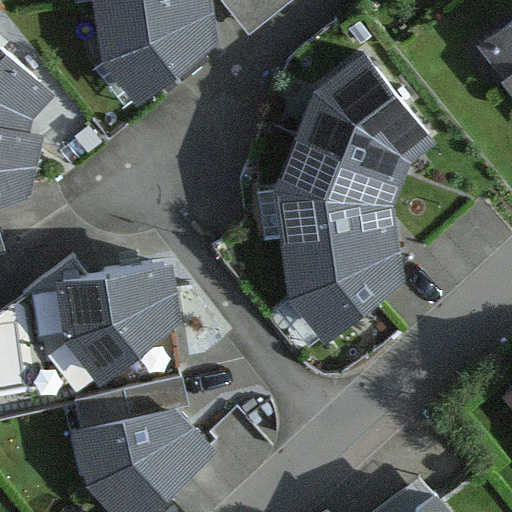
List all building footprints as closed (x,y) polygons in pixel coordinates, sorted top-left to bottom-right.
[(208,0),(93,0),(100,56),(133,96),(223,19),(208,0)] [(236,0),(249,18),(275,0),(236,0)] [(511,13),(489,31),(511,60),(511,13)] [(0,117),(25,122),(30,99),(53,75),(0,22),(0,117)] [(297,124),(399,171),(407,152),(433,130),(367,39),(314,78),(297,124)] [(25,122),(0,117),(0,186),(30,177),(30,156),(39,123),(25,122)] [(391,190),(399,171),(297,124),(276,180),(282,232),(394,216),(391,190)] [(394,216),(282,232),(289,292),(323,332),(412,255),(397,235),(394,216)] [(190,281),(187,250),(73,262),(80,330),(114,376),(200,310),(190,281)] [(149,511),(230,440),(190,395),(90,414),(101,471),(135,511),(149,511)] [(479,511),(449,472),(397,511),(479,511)]
